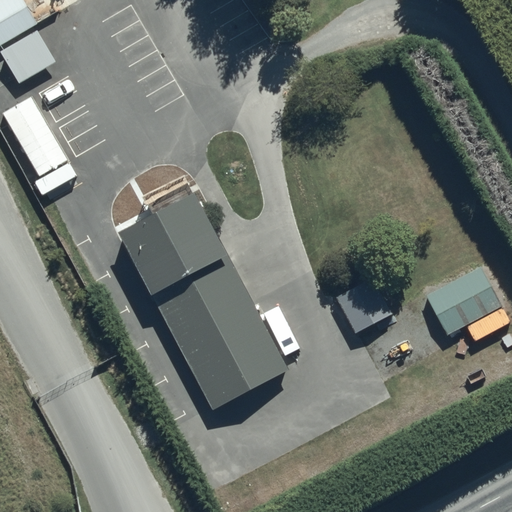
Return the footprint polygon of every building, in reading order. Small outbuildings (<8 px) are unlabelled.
[(0,0),(0,48),(39,26),(24,0),(0,0)] [(1,55),(20,85),(57,62),(38,32),(1,55)] [(3,114),(41,179),(70,162),(31,97),(3,114)] [(214,412),(290,372),(197,196),(122,236),(214,412)] [(427,297),(449,337),(502,309),(481,269),(427,297)] [(337,300),(357,334),(392,315),(373,280),(337,300)]
